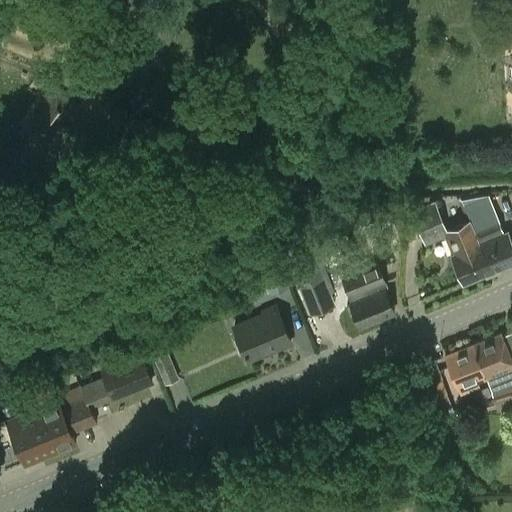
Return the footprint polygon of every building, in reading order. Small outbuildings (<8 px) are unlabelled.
[(52,136),(75,102),(49,85),(40,99),(46,102),(33,123),(52,136)] [(479,241),(492,274),(499,271),(498,269),(511,262),(511,242),(507,230),(504,232),(488,194),(463,204),(470,219),(479,241)] [(479,241),(470,219),(447,228),(435,203),(413,212),(425,241),(447,233),(455,252),(451,253),(463,283),(485,274),(486,276),(492,274),(479,241)] [(300,255),(305,266),(351,248),(346,237),(300,255)] [(359,325),(394,311),(384,287),(386,286),(377,263),(366,268),(362,258),(347,264),(351,273),(342,277),(351,299),(348,300),(359,325)] [(318,263),(294,272),(309,312),(334,303),(318,263)] [(270,294),(288,286),(281,266),(262,274),(270,294)] [(248,359),(290,341),(274,304),(261,309),(263,313),(234,326),(248,359)] [(471,341),(486,377),(499,410),(511,410),(511,330),(502,335),(500,329),(471,341)] [(159,331),(146,337),(165,382),(178,377),(159,331)] [(486,377),(471,341),(443,352),(459,394),(478,386),(476,381),(486,377)] [(81,386),(89,406),(151,380),(140,354),(101,371),(103,376),(81,386)] [(441,379),(428,385),(434,398),(447,393),(441,379)] [(71,432),(96,422),(89,406),(81,386),(81,385),(56,396),(57,400),(5,421),(23,463),(75,441),(71,432)]
